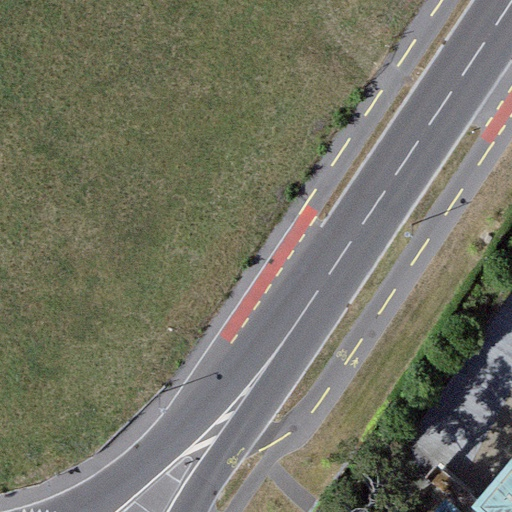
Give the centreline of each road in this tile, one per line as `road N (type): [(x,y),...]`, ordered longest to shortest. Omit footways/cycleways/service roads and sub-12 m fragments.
road 1 (primary): [(244,391),(511,4)]
road 2 (primary): [(244,391),(81,511)]
road 3 (primary): [(188,511),(244,391)]
